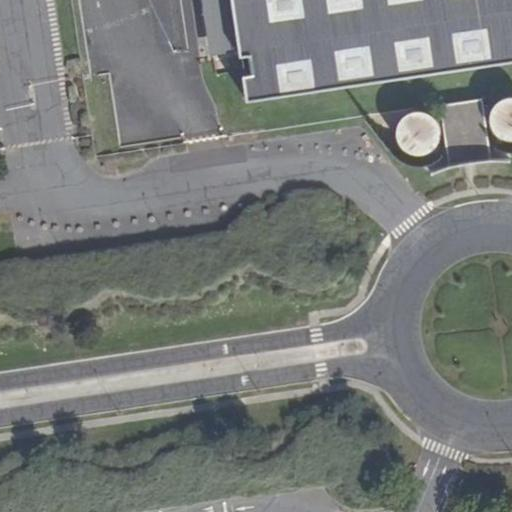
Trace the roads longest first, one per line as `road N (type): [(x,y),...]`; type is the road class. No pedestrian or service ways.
road 1 (unclassified): [(396,300),(359,328),(0,382)]
road 2 (unclassified): [(0,418),(322,369),(401,378)]
road 3 (unclassified): [(511,232),(480,231),(435,248),(396,300)]
road 4 (unclassified): [(401,378),(422,406),(451,425),(511,432)]
